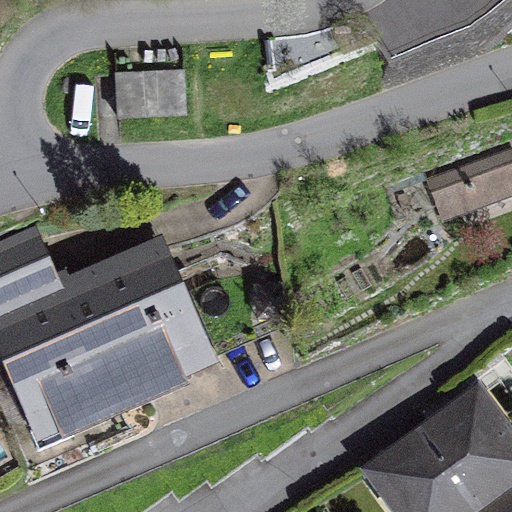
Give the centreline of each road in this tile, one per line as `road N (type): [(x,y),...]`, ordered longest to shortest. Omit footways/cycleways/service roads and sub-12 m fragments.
road 1 (residential): [(28,511),(511,305)]
road 2 (residential): [(511,75),(278,150),(115,172),(50,169)]
road 3 (residential): [(50,169),(28,144),(18,111),(20,70),(48,39),(92,22),(248,21),(332,0)]
